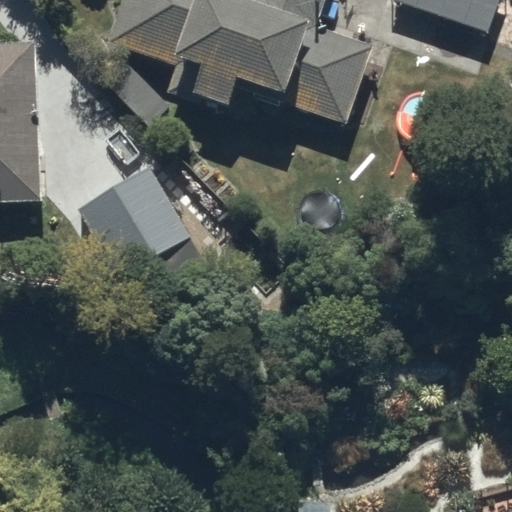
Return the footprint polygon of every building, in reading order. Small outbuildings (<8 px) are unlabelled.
[(122,0),(108,42),(175,65),(165,92),(230,115),(239,90),(345,126),(373,45),(316,25),(324,0),(122,0)] [(394,0),(488,32),(499,0),(394,0)] [(32,41),(0,41),(0,202),(38,201),(32,41)] [(172,114),(122,63),(100,84),(150,135),(172,114)] [(187,236),(145,167),(75,209),(116,278),(153,256),(187,236)] [(206,268),(187,236),(153,256),(173,288),(206,268)]
